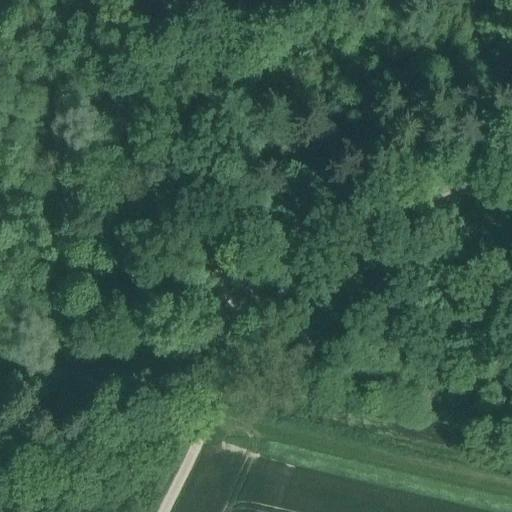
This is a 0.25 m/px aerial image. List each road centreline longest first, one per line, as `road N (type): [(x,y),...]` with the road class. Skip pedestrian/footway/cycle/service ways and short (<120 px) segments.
road 1 (track): [(169,0),(214,131),(225,301),(316,244),(511,160)]
road 2 (unclassified): [(164,511),(223,356),(225,301)]
road 3 (track): [(295,0),(194,65)]
